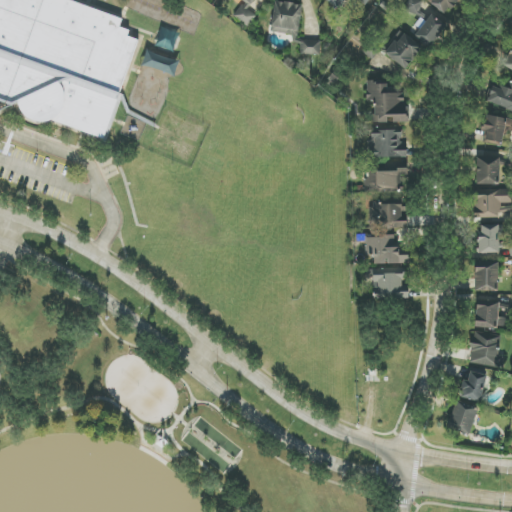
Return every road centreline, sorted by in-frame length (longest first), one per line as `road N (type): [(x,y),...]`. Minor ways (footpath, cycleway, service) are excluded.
road 1 (tertiary): [(511,467),(392,450),(327,426),(94,255),(0,209)]
road 2 (tertiary): [(0,244),(92,292),(325,461),(400,487),(511,500)]
road 3 (residential): [(507,0),(465,74),(450,121),(445,240),(431,348),(402,452),(401,511)]
